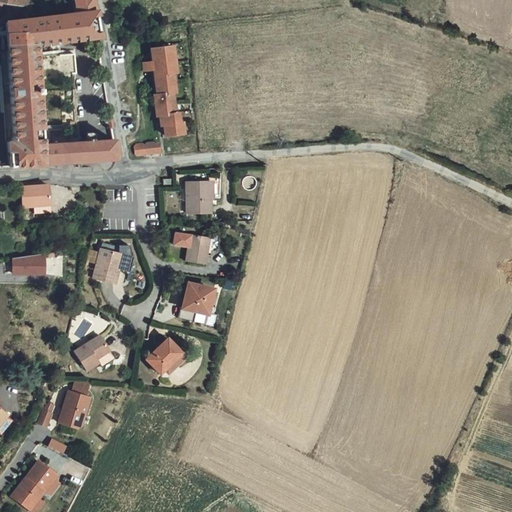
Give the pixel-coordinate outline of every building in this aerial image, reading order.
[(13,44),(16,78),(17,86),(19,135),(13,136),(15,161),(119,153),(121,149),(119,133),(84,135),(48,136),(40,38),(101,30),(95,0),(77,0),(79,8),(31,14),(18,16),(12,16),(11,17),(13,44)] [(156,44),(157,55),(162,89),(159,89),(162,110),(165,110),(166,120),(170,120),(171,131),(189,129),(188,118),(184,118),(183,108),(180,109),(178,88),(180,88),(178,68),(181,68),(178,41),(156,44)] [(159,89),(162,89),(157,55),(148,57),(150,65),(156,64),(159,89)] [(0,98),(17,86),(16,78),(0,89),(0,98)] [(158,138),(140,140),(141,150),(165,147),(164,140),(160,140),(158,138)] [(192,177),(190,208),(213,209),(215,178),(192,177)] [(26,201),(38,200),(54,199),(53,179),(24,180),(26,201)] [(55,206),(54,199),(38,200),(39,207),(55,206)] [(212,224),(210,232),(214,233),(213,242),(220,243),(222,226),(212,224)] [(213,242),(214,233),(210,232),(195,230),(191,257),(210,259),(213,242)] [(106,239),(104,245),(119,248),(120,242),(106,239)] [(137,253),(119,248),(104,245),(97,274),(119,279),(124,260),(135,263),(137,253)] [(51,247),(20,252),(22,268),(53,268),(51,247)] [(190,295),(197,296),(195,303),(194,305),(185,304),(184,313),(208,318),(212,300),(215,300),(217,291),(211,290),(212,284),(193,280),(190,295)] [(187,301),(195,303),(197,296),(190,295),(188,295),(187,301)] [(150,351),(163,366),(186,345),(172,330),(150,351)] [(79,347),(85,356),(91,364),(92,366),(104,358),(108,364),(115,359),(118,352),(104,331),(79,347)] [(191,350),(186,345),(163,366),(168,371),(191,350)] [(86,367),(91,364),(85,356),(80,359),(86,367)] [(90,391),(70,386),(61,417),(79,422),(82,419),(90,391)] [(13,413),(0,402),(0,426),(2,428),(13,413)] [(45,405),(41,416),(48,420),(53,407),(45,405)] [(14,490),(27,500),(37,487),(41,490),(46,483),(54,473),(58,468),(40,455),(29,470),(30,471),(26,477),(24,475),(14,490)] [(46,483),(51,487),(54,489),(61,478),(54,473),(46,483)] [(41,490),(37,487),(27,500),(31,503),(41,490)]
